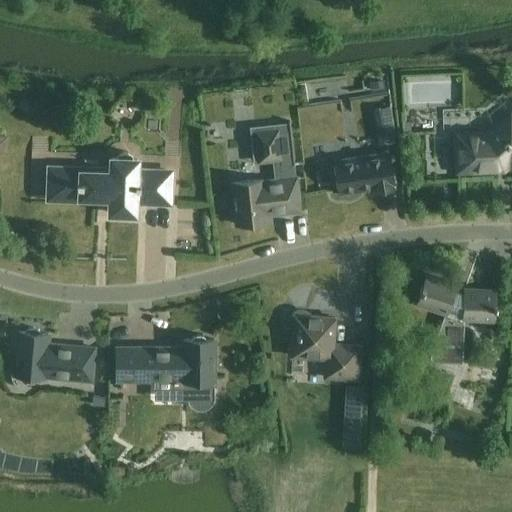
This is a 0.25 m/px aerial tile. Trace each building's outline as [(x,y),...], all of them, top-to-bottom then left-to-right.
[(416,111),(411,116),(411,123),(417,127),(423,127),(428,122),(427,115),(422,110),(416,111)] [(511,115),(510,113),(493,128),(496,131),(490,137),(476,137),(476,133),(456,134),(457,171),(497,169),(497,166),(506,165),(508,164),(511,167),(511,115)] [(259,222),(260,222),(266,221),(265,211),(275,210),(275,213),(299,210),(296,178),(290,124),(275,126),(276,130),(256,132),(259,162),(274,161),(276,179),(262,181),(262,180),(232,183),(236,225),(243,224),(244,224),(244,225),(245,225),(245,226),(246,226),(246,227),(247,227),(248,227),(249,227),(249,228),(250,228),(251,228),(252,228),(253,228),(253,227),(254,227),(255,227),(256,227),(256,226),(257,226),(257,225),(258,225),(258,224),(259,224),(259,223),(259,222)] [(135,201),(169,202),(170,171),(136,170),(136,159),(133,159),(131,154),(127,151),(122,151),(117,154),(115,159),(111,159),(111,169),(55,167),(54,198),(110,200),(110,211),(113,211),(113,215),(131,215),(131,212),(135,212),(135,201)] [(394,185),(389,153),(333,161),(338,193),(373,188),(374,192),(394,189),(393,185),(394,185)] [(461,363),(464,319),(493,320),(495,290),(464,289),(455,285),(426,275),(417,304),(444,313),(428,361),(461,363)] [(324,377),(357,379),(359,346),(333,344),(335,318),(310,316),(307,313),(303,311),(299,311),(295,312),(291,315),(289,319),(289,324),(290,328),(293,332),(291,356),(325,358),(324,377)] [(24,332),(17,331),(14,375),(44,377),(44,376),(91,380),(93,348),(56,344),(56,347),(47,346),(48,334),(41,333),(40,333),(40,332),(40,331),(39,331),(39,330),(38,330),(38,329),(37,329),(36,329),(36,328),(35,328),(34,328),(33,328),(32,328),(31,328),(30,328),(29,328),(28,328),(28,329),(27,329),(27,330),(26,330),(25,330),(25,331),(24,332)] [(132,380),(171,380),(171,399),(184,399),(184,400),(188,400),(192,406),(200,408),(208,406),(213,400),(214,381),(214,339),(206,339),(206,338),(205,338),(205,337),(204,337),(204,336),(203,336),(202,336),(202,335),(201,335),(200,335),(199,335),(198,335),(197,335),(196,335),(195,335),(194,336),(193,336),(193,337),(192,337),(192,338),(191,338),(191,339),(190,339),(183,339),(183,349),(172,349),(172,347),(132,347),(115,347),(115,380),(132,380)] [(462,401),(473,405),(479,391),(467,386),(462,401)] [(92,396),(92,405),(105,405),(106,397),(92,396)] [(342,434),(341,445),(359,446),(360,436),(342,434)]
